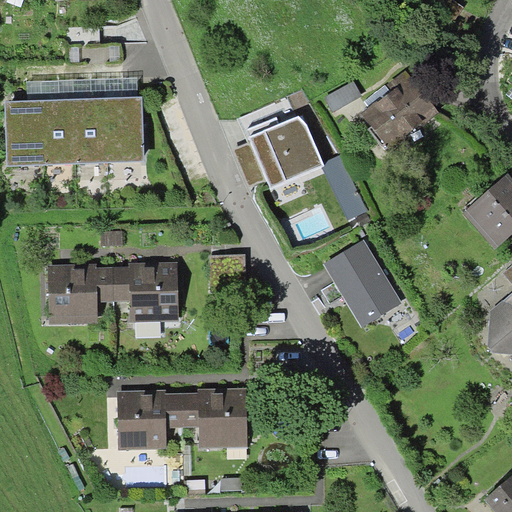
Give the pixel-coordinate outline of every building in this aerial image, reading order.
[(120,45),(109,45),(110,62),(121,61),(120,45)] [(79,62),(78,47),(69,47),(70,63),(79,62)] [(422,125),(439,112),(405,70),(388,83),(393,89),(390,92),(375,103),(374,102),(369,106),(361,112),(372,126),(388,147),(391,150),(408,137),(406,134),(420,123),(422,125)] [(138,97),(137,78),(73,80),(74,99),(138,97)] [(73,80),(28,81),(28,101),(40,100),(74,99),(73,80)] [(362,96),(354,81),(324,97),(332,112),(362,96)] [(375,103),(390,92),(385,85),(364,101),(369,106),(374,102),(375,103)] [(106,98),(108,162),(144,161),(142,97),(138,97),(106,98)] [(295,117),(287,97),(238,118),(248,142),(249,141),(247,136),(295,117)] [(74,99),(75,163),(108,162),(106,98),(74,99)] [(40,100),(43,165),(75,163),(74,99),(40,100)] [(43,165),(40,100),(28,101),(4,101),(7,166),(43,165)] [(248,142),(234,148),(249,188),(268,180),(271,188),(322,167),(325,166),(324,163),(307,124),(298,116),(295,117),(247,136),(249,141),(248,142)] [(388,147),(372,126),(369,129),(384,149),(388,147)] [(340,155),(324,163),(325,166),(322,167),(348,220),(369,211),(340,155)] [(511,234),(511,177),(507,173),(464,212),(497,248),(511,234)] [(123,231),(101,231),(101,246),(123,245),(123,231)] [(364,240),(324,264),(361,327),(402,303),(364,240)] [(129,267),(113,267),(113,302),(130,301),(130,322),(179,322),(178,263),(129,263),(129,267)] [(113,302),(113,267),(97,267),(97,264),(48,265),(49,325),(97,324),(97,302),(113,302)] [(511,283),(511,264),(503,272),(511,283)] [(511,292),(490,310),(488,346),(493,352),(511,354),(511,292)] [(182,393),(182,427),(200,427),(200,448),(248,448),(247,388),(197,389),(197,393),(182,393)] [(182,427),(182,393),(166,393),(166,390),(117,391),(118,450),(167,449),(166,427),(182,427)] [(511,511),(511,474),(484,499),(494,511),(511,511)] [(243,490),(243,478),(222,478),(222,490),(243,490)] [(206,494),(205,479),(184,480),(184,495),(206,494)]
